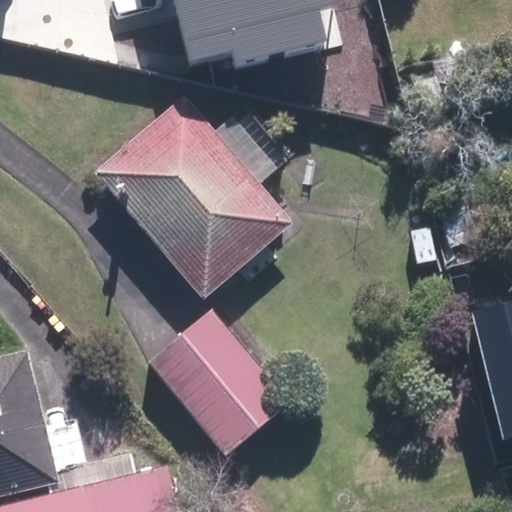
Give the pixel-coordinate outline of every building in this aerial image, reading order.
[(234,64),(325,41),(317,10),(339,5),(337,0),(173,0),(178,15),(190,62),(231,51),(234,64)] [(297,224),(189,99),(103,173),(210,298),(297,224)] [(511,300),(471,310),(503,439),(511,437),(511,300)] [(215,311),(153,363),(229,453),(291,401),(215,311)] [(0,498),(62,484),(33,357),(0,364),(0,498)] [(0,511),(180,511),(171,472),(0,511)]
